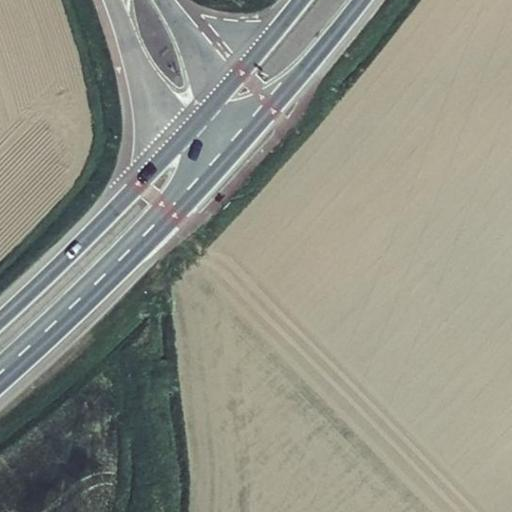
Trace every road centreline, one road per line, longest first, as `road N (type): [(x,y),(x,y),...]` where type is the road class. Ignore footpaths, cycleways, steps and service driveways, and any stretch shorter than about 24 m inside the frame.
road 1 (secondary): [(0,385),(214,173)]
road 2 (track): [(141,251),(162,462),(158,511)]
road 3 (secondary): [(181,137),(0,318)]
road 4 (secondary): [(111,0),(143,77),(181,137)]
road 5 (secondary): [(266,117),(364,0)]
